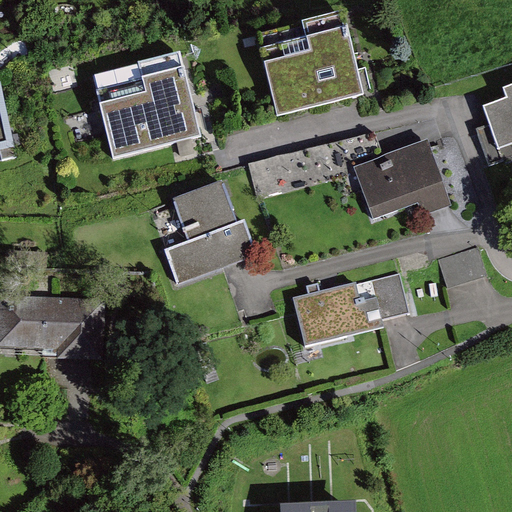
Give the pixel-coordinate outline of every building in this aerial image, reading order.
[(345,16),(257,39),(277,119),(364,99),(345,16)] [(180,58),(93,76),(112,162),(202,137),(180,58)] [(511,89),(504,93),(507,102),(482,111),(497,153),(511,147),(511,89)] [(0,111),(0,155),(26,150),(0,111)] [(427,143),(354,169),(373,223),(417,207),(422,219),(451,209),(427,143)] [(298,185),(296,156),(253,159),(256,188),(298,185)] [(224,187),(151,212),(178,289),(258,260),(245,223),(237,226),(224,187)] [(478,249),(439,260),(449,291),(487,280),(478,249)] [(399,277),(292,303),(304,351),(384,331),(382,322),(408,316),(399,277)] [(107,304),(0,297),(0,348),(56,352),(56,363),(104,365),(107,304)]
